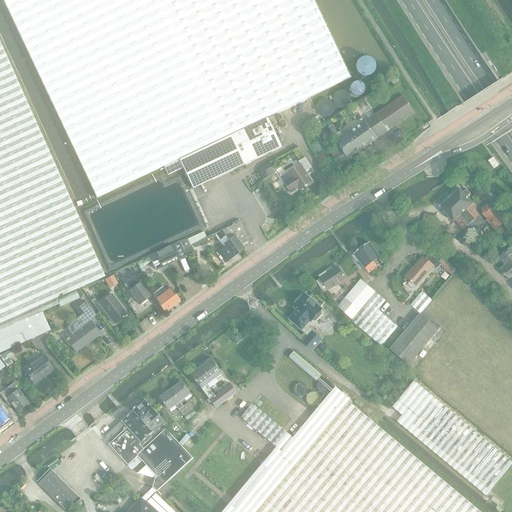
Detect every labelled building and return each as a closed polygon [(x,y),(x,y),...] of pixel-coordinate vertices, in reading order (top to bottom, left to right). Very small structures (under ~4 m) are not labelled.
[(178,159),(178,160),(267,118),(273,115),(350,78),(313,0),(3,0),(97,198),(178,159)] [(0,330),(41,312),(49,309),(57,305),(55,299),(56,298),(75,290),(79,288),(104,276),(0,42),(0,330)] [(414,113),(403,97),(375,116),(369,120),(368,120),(379,137),(414,113)] [(364,99),(357,104),(369,120),(375,116),(364,99)] [(273,115),(267,118),(271,126),(277,123),(273,115)] [(317,117),(302,126),(305,132),(321,123),(317,117)] [(168,175),(182,168),(192,189),(281,147),(271,126),(267,118),(178,160),(164,167),(168,175)] [(344,129),(338,134),(334,128),(330,131),(334,137),(333,137),(339,146),(330,152),(338,164),(347,158),(347,159),(379,137),(368,120),(354,130),(348,134),(344,129)] [(317,141),(311,145),(318,155),(324,151),(317,141)] [(288,173),(280,178),(284,183),(290,193),(298,188),(299,190),(311,182),(305,172),(311,168),(305,158),(298,162),(300,165),(288,173)] [(494,169),(499,166),(493,158),(488,161),(494,169)] [(334,166),(330,159),(320,165),(324,172),(334,166)] [(473,210),(476,207),(460,190),(440,207),(454,222),(455,221),(458,223),(473,210)] [(496,230),(506,221),(492,207),(486,206),(482,210),(482,215),(496,230)] [(485,223),(473,210),(458,223),(469,236),(485,223)] [(240,222),(221,231),(230,242),(216,253),(224,264),(232,258),(232,257),(244,249),(241,245),(248,240),(240,222)] [(203,232),(187,239),(191,246),(191,245),(206,238),(203,232)] [(172,247),(149,258),(155,270),(178,260),(186,256),(183,250),(190,247),(186,240),(172,247)] [(370,244),(352,256),(357,263),(359,261),(368,274),(377,267),(374,263),(380,258),(370,244)] [(511,248),(500,258),(506,265),(500,271),(508,280),(510,278),(510,279),(511,277),(511,248)] [(415,287),(417,288),(434,267),(437,270),(442,264),(430,254),(425,259),(423,258),(406,278),(410,282),(408,283),(408,286),(412,288),(414,288),(415,287)] [(320,279),(316,282),(324,293),(328,290),(329,291),(346,280),(338,267),(332,271),(328,274),(326,271),(318,276),(320,279)] [(139,305),(150,296),(130,270),(119,278),(129,291),(139,305)] [(110,289),(118,284),(113,275),(105,280),(110,289)] [(360,280),(338,308),(352,321),(351,322),(381,347),(397,327),(378,310),(385,301),(360,280)] [(169,288),(165,290),(162,286),(152,294),(156,300),(165,313),(173,307),(175,306),(176,307),(178,305),(178,303),(180,302),(169,288)] [(75,290),(56,298),(60,307),(79,299),(75,290)] [(422,292),(410,305),(420,313),(420,314),(432,300),(431,300),(422,292)] [(114,324),(126,315),(111,294),(99,304),(114,324)] [(295,313),(290,319),(308,335),(311,331),(306,326),(310,322),(312,320),(313,321),(316,321),(322,315),(322,311),(321,311),(322,310),(305,295),(303,297),(301,297),(296,302),(297,305),(294,307),(299,311),(296,314),(295,313)] [(76,353),(100,335),(89,320),(95,315),(85,302),(78,307),(83,313),(69,323),(67,328),(69,332),(63,336),(76,353)] [(0,353),(49,331),(45,321),(41,312),(0,330),(0,353)] [(420,316),(390,351),(409,367),(439,332),(420,316)] [(313,332),(306,339),(305,341),(315,350),(323,341),(313,332)] [(241,335),(222,350),(231,364),(252,349),(251,348),(255,345),(261,353),(271,346),(262,333),(253,339),(250,336),(245,339),(241,335)] [(10,350),(0,357),(8,367),(12,364),(9,358),(13,355),(10,350)] [(53,369),(42,355),(23,370),(34,384),(42,378),(42,377),(53,369)] [(205,362),(206,363),(191,375),(210,400),(215,397),(206,385),(223,373),(212,359),(211,360),(209,359),(205,362)] [(511,462),(414,381),(393,407),(402,415),(397,421),(486,495),(511,464),(511,462)] [(191,395),(181,382),(171,390),(180,403),(191,395)] [(28,404),(13,384),(0,394),(9,405),(11,404),(17,412),(21,409),(23,409),(27,406),(27,405),(28,404)] [(216,409),(237,393),(231,385),(215,397),(210,400),(216,409)] [(223,511),(257,511),(351,400),(336,387),(293,438),(252,404),(241,418),(277,447),(223,511)] [(160,398),(169,410),(176,406),(183,416),(188,413),(183,406),(180,403),(171,390),(160,398)] [(484,511),(351,400),(257,511),(484,511)] [(167,430),(170,427),(146,401),(138,408),(136,408),(134,409),(134,411),(130,415),(155,441),(167,430)] [(187,421),(196,414),(187,403),(183,406),(188,413),(183,416),(187,421)] [(0,427),(9,420),(0,407),(0,427)] [(108,435),(106,438),(107,441),(110,444),(109,445),(132,470),(141,461),(138,458),(138,457),(138,456),(155,441),(130,415),(108,435)] [(155,441),(138,456),(138,457),(146,466),(138,474),(156,479),(153,488),(157,492),(163,487),(168,483),(179,472),(193,459),(188,453),(167,430),(155,441)] [(37,483),(66,511),(67,511),(81,499),(51,469),(37,483)] [(158,492),(167,501),(176,492),(168,483),(158,492)] [(154,511),(141,500),(131,511),(154,511)]
